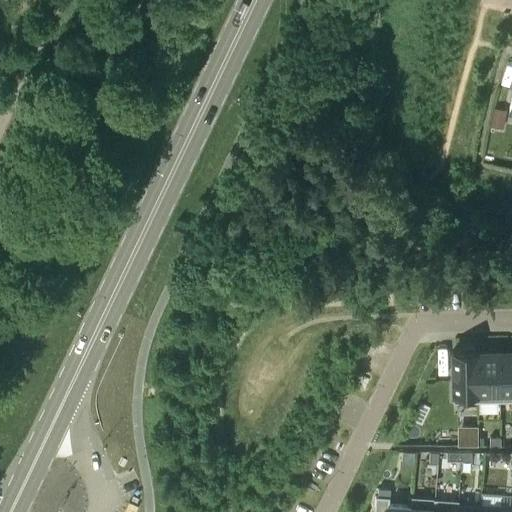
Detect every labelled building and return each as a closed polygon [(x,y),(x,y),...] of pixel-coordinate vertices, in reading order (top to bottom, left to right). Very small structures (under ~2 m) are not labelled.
[(493,113),(490,127),(502,129),(504,115),(493,113)] [(477,401),(476,350),(475,350),(475,346),(463,346),(463,350),(452,351),(453,402),(477,401)] [(511,349),(498,350),(500,401),(511,400),(511,349)] [(477,401),(500,401),(498,350),(476,350),(477,401)] [(477,428),(463,428),(463,447),(477,447),(477,428)] [(500,436),(490,436),(490,445),(500,445),(500,436)] [(429,462),(437,463),(438,452),(430,451),(429,462)] [(459,459),(459,451),(446,451),(446,459),(459,459)] [(472,459),(472,451),(459,451),(459,459),(472,459)] [(410,511),(411,505),(410,505),(388,503),(390,488),(378,488),(377,495),(375,495),(373,511),(410,511)] [(411,505),(410,511),(433,511),(434,498),(410,496),(410,505),(411,505)] [(434,498),(433,511),(456,511),(457,502),(458,502),(458,500),(434,498)] [(456,511),(478,511),(480,504),(458,502),(457,502),(456,511)]
